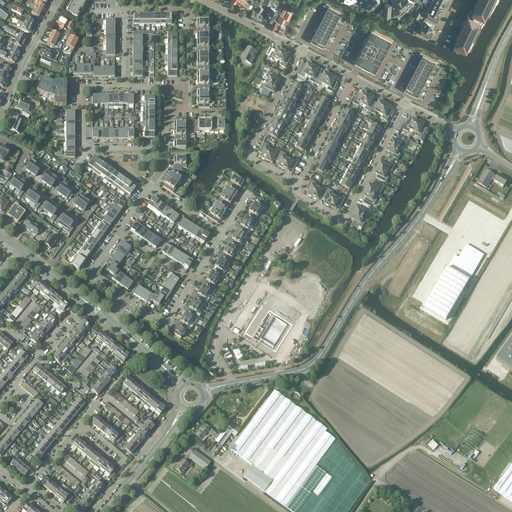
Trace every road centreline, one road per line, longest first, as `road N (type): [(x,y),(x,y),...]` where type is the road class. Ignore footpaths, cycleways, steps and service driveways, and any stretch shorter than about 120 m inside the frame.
road 1 (tertiary): [(460,150),(313,363),(231,383)]
road 2 (residential): [(0,138),(24,150),(19,170),(81,216),(45,270)]
road 3 (residential): [(298,183),(248,149),(301,51)]
road 4 (residential): [(222,232),(164,322),(125,299)]
road 5 (residential): [(125,299),(92,273),(150,185)]
road 6 (unclassified): [(282,511),(170,427)]
road 7 (tertiary): [(0,114),(57,0)]
road 8 (residential): [(346,215),(404,104)]
